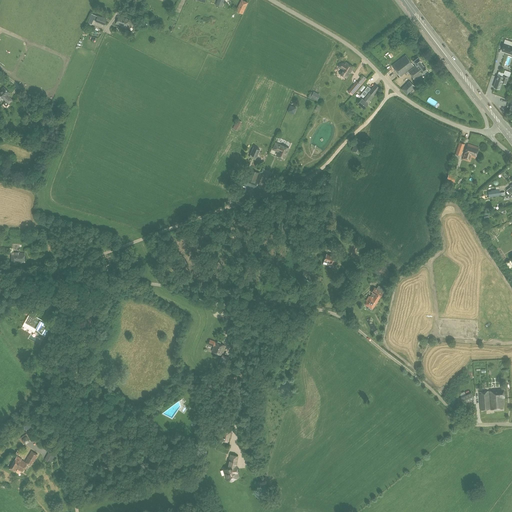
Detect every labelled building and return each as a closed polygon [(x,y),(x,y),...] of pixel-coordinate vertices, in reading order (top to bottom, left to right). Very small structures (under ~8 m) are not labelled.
[(240,0),(236,10),(243,13),(248,3),(242,0),(240,0)] [(475,9),(482,0),(476,0),(471,6),(475,9)] [(95,22),(104,26),(107,19),(98,15),(97,16),(91,14),(88,23),(88,24),(91,25),(91,24),(92,24),(94,20),(95,21),(95,22)] [(116,24),(126,28),(127,23),(133,25),(135,22),(126,18),(125,18),(119,16),(116,24)] [(511,45),(503,43),(501,49),(511,52),(511,45)] [(391,65),(400,77),(414,66),(405,55),(391,65)] [(408,71),(414,79),(427,70),(424,66),(423,67),(420,62),(418,58),(413,61),(416,65),(408,71)] [(339,73),(346,78),(354,67),(346,62),(345,64),(343,62),(341,62),(340,63),(339,64),(339,66),(340,67),(342,69),(339,73)] [(493,87),(499,89),(502,82),(505,84),(507,77),(509,78),(511,72),(505,70),(504,73),(499,71),(493,87)] [(347,91),(352,95),(354,93),(361,85),(367,78),(363,76),(358,82),(356,81),(347,91)] [(401,89),(407,94),(415,86),(409,81),(405,84),(401,89)] [(358,104),(364,108),(374,96),(373,95),(379,88),(376,85),(363,100),(362,99),(358,104)] [(360,95),(363,98),(370,88),(368,86),(360,95)] [(3,104),(6,106),(12,100),(7,95),(10,93),(3,87),(0,90),(0,96),(3,100),(4,99),(5,101),(3,104)] [(311,97),(317,100),(320,94),(314,91),(311,97)] [(232,128),(237,131),(242,122),(237,119),(232,128)] [(351,151),(361,155),(367,143),(357,139),(357,140),(352,150),(351,151)] [(453,158),(459,160),(460,156),(465,144),(459,142),(455,154),(453,158)] [(278,157),(281,159),(282,158),(282,157),(284,158),(288,148),(281,145),(281,146),(276,143),(273,149),(279,151),(277,155),(278,156),(278,157)] [(462,159),(470,161),(471,157),(475,158),(479,147),(468,144),(462,159)] [(249,157),(255,160),(260,149),(254,147),(250,154),(249,157)] [(247,180),(255,183),(259,173),(251,170),(247,180)] [(257,182),(261,184),(265,175),(260,173),(257,182)] [(447,182),(452,184),(453,182),(454,183),(456,176),(449,173),(446,180),(447,180),(447,182)] [(11,264),(17,264),(17,262),(24,262),(25,253),(12,252),(11,264)] [(328,264),(332,266),(336,255),(335,254),(334,253),(332,254),(332,256),(326,254),(324,261),(328,263),(328,264)] [(379,270),(387,278),(391,274),(384,266),(379,270)] [(367,308),(370,311),(374,304),(375,305),(383,292),(374,287),(372,292),(373,292),(370,296),(369,296),(366,300),(368,300),(366,304),(365,305),(368,307),(367,308)] [(17,301),(20,302),(21,300),(25,301),(27,296),(21,293),(18,298),(17,301)] [(39,322),(38,321),(38,322),(34,320),(34,319),(33,319),(36,313),(31,310),(25,323),(35,329),(34,331),(44,336),(46,333),(47,333),(47,332),(49,327),(45,324),(45,325),(43,324),(44,322),(40,320),(39,322)] [(212,351),(221,355),(225,345),(210,340),(208,344),(214,346),(212,351)] [(216,363),(227,366),(230,358),(222,355),(220,361),(217,360),(216,363)] [(480,403),(480,410),(504,408),(503,398),(504,398),(504,390),(479,392),(479,403),(480,403)] [(458,399),(460,405),(474,398),(471,392),(461,397),(458,399)] [(221,442),(228,443),(231,432),(223,430),(221,442)] [(19,438),(23,444),(32,438),(29,435),(27,433),(19,438)] [(45,463),(47,464),(49,461),(50,462),(55,453),(50,450),(45,459),(46,460),(45,463)] [(16,468),(23,472),(27,464),(30,465),(32,462),(33,462),(38,455),(31,451),(25,462),(21,459),(22,458),(17,456),(9,468),(14,471),(16,468)] [(226,475),(228,481),(239,477),(237,472),(237,467),(236,466),(238,456),(231,455),(228,468),(223,469),(225,475),(226,475)]
